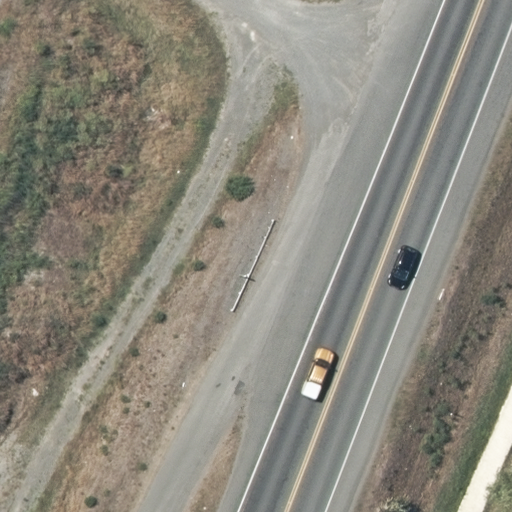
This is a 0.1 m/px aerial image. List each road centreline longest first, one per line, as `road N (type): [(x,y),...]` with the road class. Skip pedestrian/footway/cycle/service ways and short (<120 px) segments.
road 1 (primary): [(482,0),(281,511)]
road 2 (track): [(264,0),(453,71)]
